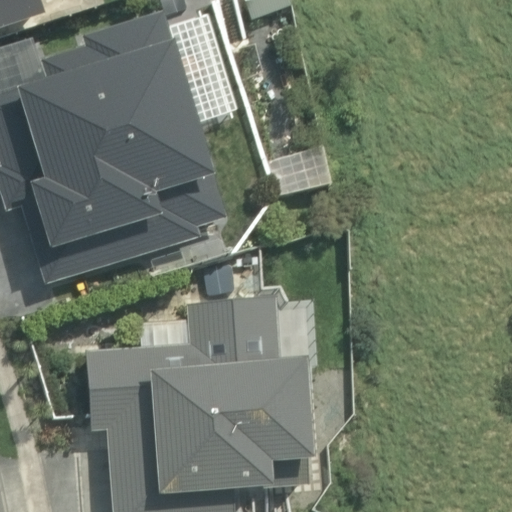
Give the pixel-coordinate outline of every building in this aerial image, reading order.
[(0,0),(0,27),(32,17),(26,0),(0,0)] [(180,0),(157,0),(163,18),(184,11),(180,0)] [(278,0),(238,0),(246,22),(282,10),(278,0)] [(0,215),(14,212),(38,289),(79,277),(195,241),(190,228),(220,219),(157,16),(76,40),(79,50),(33,64),(39,83),(2,94),(0,94),(0,215)] [(229,288),(257,288),(256,260),(239,261),(228,267),(229,288)] [(90,432),(106,431),(111,511),(231,511),(231,492),(270,490),(269,464),(310,462),(303,359),(278,361),(271,297),(187,307),(189,323),(139,327),(140,350),(86,354),(90,432)]
